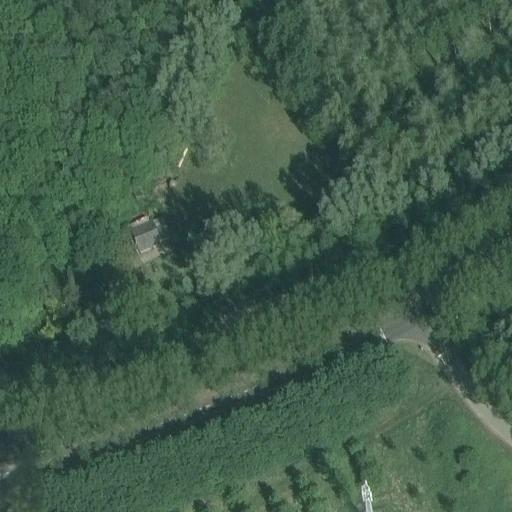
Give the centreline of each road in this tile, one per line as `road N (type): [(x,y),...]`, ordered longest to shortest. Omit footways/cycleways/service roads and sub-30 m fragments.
road 1 (tertiary): [(0,477),(187,417),(430,309)]
road 2 (unclassified): [(430,309),(465,388),(511,430)]
